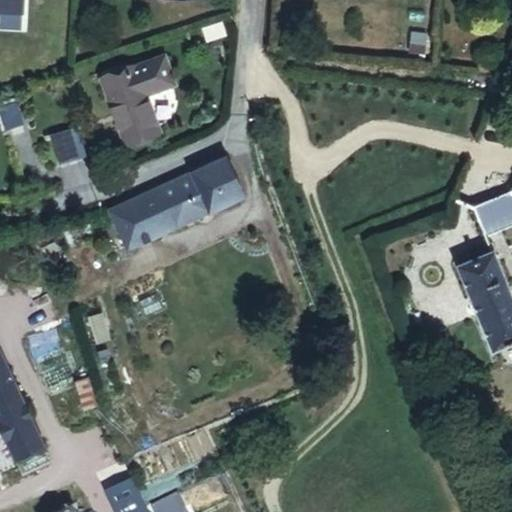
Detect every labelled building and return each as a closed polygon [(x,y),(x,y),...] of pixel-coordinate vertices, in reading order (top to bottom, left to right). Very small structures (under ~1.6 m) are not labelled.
[(0,0),(0,19),(26,21),(27,0),(0,0)] [(168,0),(168,18),(204,19),(204,0),(168,0)] [(146,107),(173,99),(162,71),(104,89),(126,153),(158,144),(146,107)] [(37,178),(101,159),(92,130),(28,150),(37,178)] [(100,259),(237,205),(220,168),(108,211),(82,212),(100,259)] [(487,243),(511,232),(511,202),(476,217),(487,243)] [(511,348),(511,301),(496,262),(460,277),(493,356),(511,348)] [(0,426),(16,463),(44,451),(0,348),(0,426)] [(80,511),(75,500),(52,511),(80,511)]
